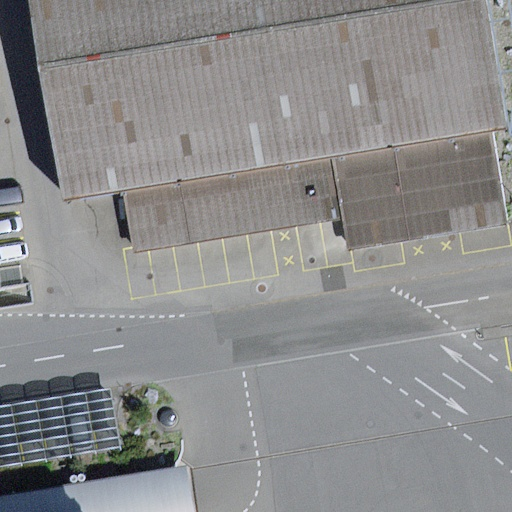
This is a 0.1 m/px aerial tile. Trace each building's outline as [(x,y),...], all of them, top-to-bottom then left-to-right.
[(486,0),(33,0),(67,202),(125,193),(332,159),(494,133),(508,131),(486,0)] [(494,133),(332,159),(342,218),(347,250),(508,223),(494,133)] [(332,159),(125,193),(134,252),(271,229),(342,218),(332,159)] [(108,390),(0,408),(0,467),(118,447),(108,390)] [(194,511),(187,467),(0,497),(0,511),(194,511)]
